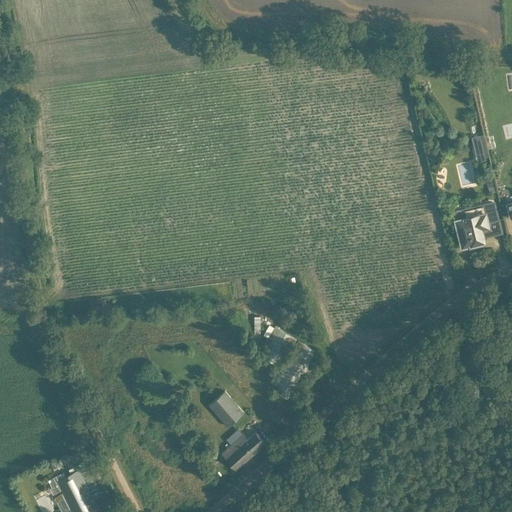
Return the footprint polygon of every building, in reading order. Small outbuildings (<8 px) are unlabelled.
[(486,159),(485,157),(480,134),(472,136),(476,154),(484,152),(485,159),(486,159)] [(496,147),(493,135),(486,137),(489,149),(496,147)] [(493,177),(487,178),(489,186),(495,185),(493,177)] [(475,243),(481,241),(485,240),(485,239),(484,237),(482,228),(489,226),(488,222),(499,220),(495,202),(467,208),(469,215),(465,216),(465,217),(456,219),(463,245),(471,243),(475,243)] [(102,306),(101,297),(89,298),(90,307),(102,306)] [(279,366),(296,338),(275,325),(258,352),(279,366)] [(269,386),(283,395),(292,400),(321,353),(298,339),(269,386)] [(226,390),(209,405),(228,426),(244,411),(226,390)] [(243,433),(222,452),(236,468),(266,442),(256,430),(248,438),(243,433)] [(94,498),(79,468),(57,479),(73,511),(116,511),(106,492),(94,498)] [(62,511),(70,508),(62,492),(54,496),(62,511)]
